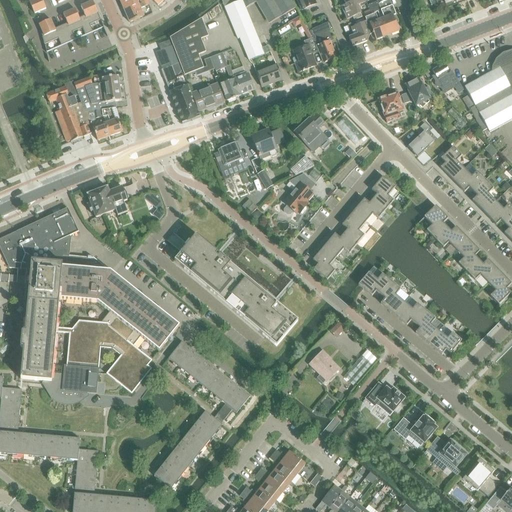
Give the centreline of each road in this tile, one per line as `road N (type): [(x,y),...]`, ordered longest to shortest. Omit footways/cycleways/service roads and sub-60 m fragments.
road 1 (residential): [(256,341),(145,249),(173,217),(148,150)]
road 2 (residential): [(306,511),(333,469),(272,420),(198,511)]
road 3 (tertiary): [(148,150),(332,84)]
road 4 (residential): [(394,150),(511,272)]
road 5 (tertiary): [(0,211),(148,150)]
road 6 (residential): [(29,19),(49,68),(125,34)]
road 7 (residential): [(394,150),(306,251)]
road 8 (residential): [(457,377),(360,295)]
